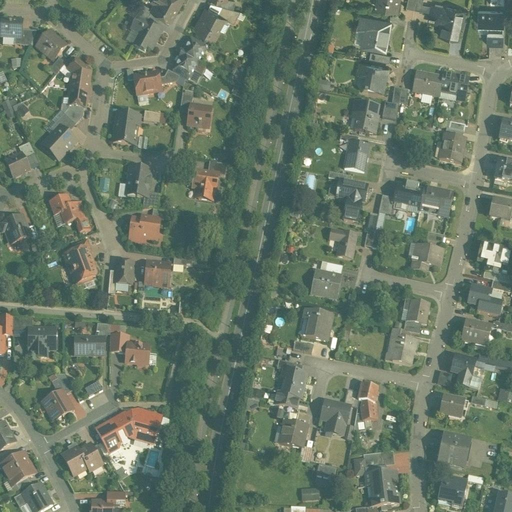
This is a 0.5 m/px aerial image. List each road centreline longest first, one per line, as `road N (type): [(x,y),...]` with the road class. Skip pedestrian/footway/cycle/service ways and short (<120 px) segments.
road 1 (secondary): [(315,0),(207,511)]
road 2 (residential): [(427,383),(416,466),(422,511)]
road 3 (residential): [(105,68),(161,59),(193,0)]
